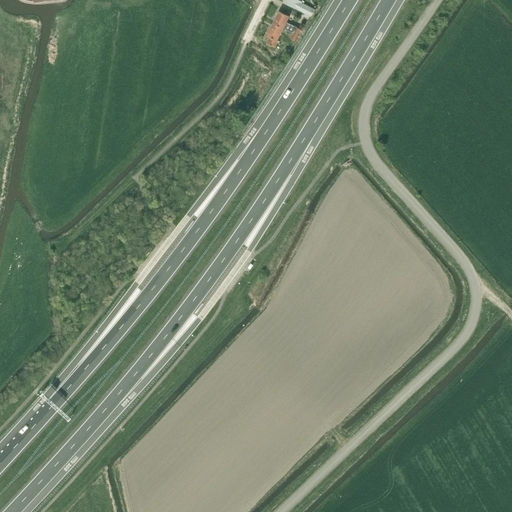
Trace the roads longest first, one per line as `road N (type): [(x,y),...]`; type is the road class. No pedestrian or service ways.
road 1 (tertiary): [(282,511),(454,349),(473,319),(468,269),(382,170),(363,135),(371,95),(437,0)]
road 2 (trunk): [(12,511),(190,306),(388,0)]
road 3 (trunk): [(349,0),(223,196),(0,463)]
